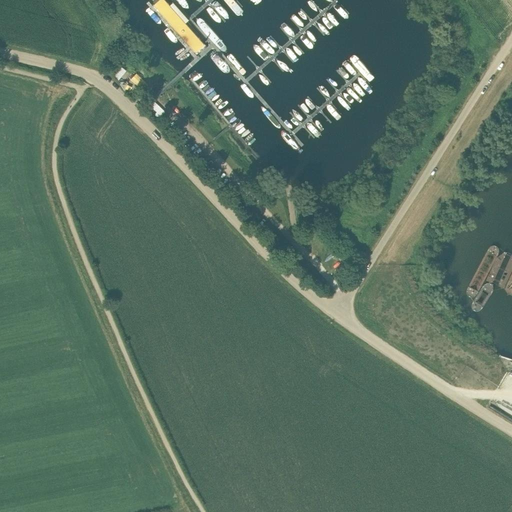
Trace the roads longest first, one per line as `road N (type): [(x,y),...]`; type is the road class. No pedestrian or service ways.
road 1 (unclassified): [(511,429),(312,295),(92,78),(0,51)]
road 2 (track): [(336,314),(511,38)]
